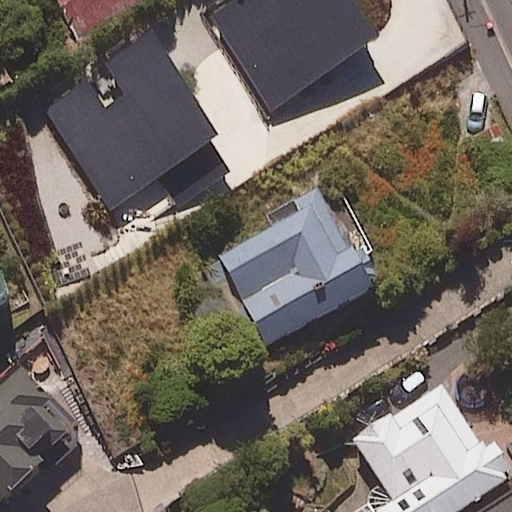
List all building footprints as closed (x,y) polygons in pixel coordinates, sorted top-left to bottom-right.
[(147,0),(56,0),(78,38),(147,0)] [(375,39),(348,0),(240,0),(209,22),(269,111),(375,39)] [(215,138),(173,73),(148,35),(40,105),(130,243),(228,180),(205,145),(215,138)] [(374,286),(323,195),(198,264),(250,356),(374,286)] [(0,304),(9,300),(0,282),(0,304)] [(57,424),(13,375),(0,386),(0,504),(43,467),(27,450),(57,424)] [(456,511),(511,477),(511,474),(491,440),(479,447),(440,384),(352,439),(385,492),(353,511),(456,511)] [(511,411),(499,395),(477,413),(511,458),(511,411)] [(511,511),(511,490),(480,511),(511,511)]
